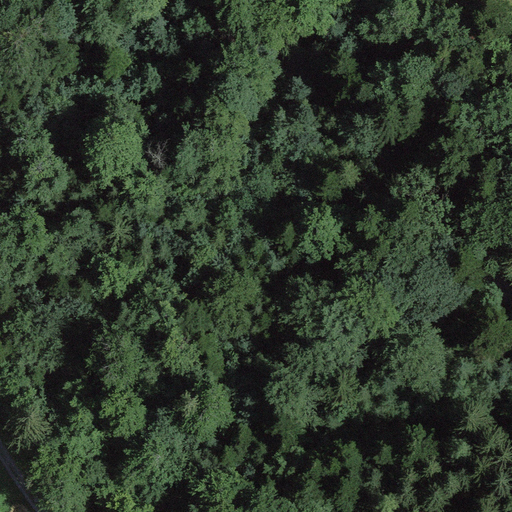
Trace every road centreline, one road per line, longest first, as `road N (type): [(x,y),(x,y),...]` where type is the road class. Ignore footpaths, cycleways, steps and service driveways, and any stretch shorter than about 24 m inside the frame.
road 1 (track): [(253,0),(511,284)]
road 2 (track): [(0,251),(27,274),(118,282)]
